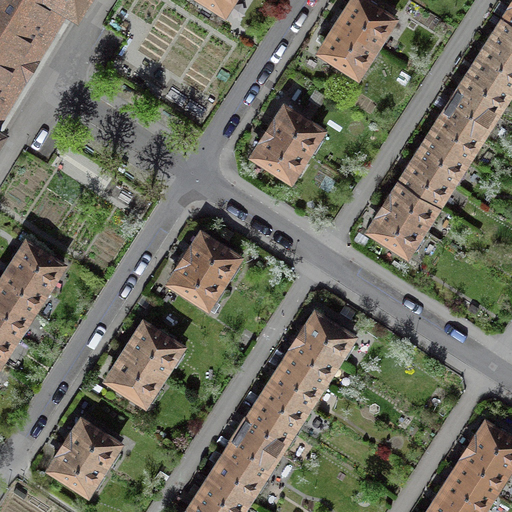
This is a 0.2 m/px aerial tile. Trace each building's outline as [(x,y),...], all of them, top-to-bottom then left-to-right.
[(26,60),(63,1),(63,0),(0,0),(0,103),(25,63),(26,60)] [(63,0),(63,1),(77,9),(79,6),(79,5),(82,0),(63,0)] [(205,0),(224,12),(232,0),(205,0)] [(353,0),(348,9),(339,22),(375,46),(393,18),(364,0),(353,0)] [(497,31),(489,43),(511,57),(511,24),(504,20),(497,31)] [(330,36),(321,50),(357,73),(375,46),(339,22),(330,36)] [(482,54),(475,66),(511,89),(511,87),(511,57),(489,43),(482,54)] [(467,77),(460,89),(496,112),(511,89),(475,66),(467,77)] [(452,101),(445,112),(481,135),(496,112),(460,89),(452,101)] [(277,118),(270,130),(306,154),(321,130),(285,106),(277,118)] [(438,124),(430,135),(467,158),(481,135),(445,112),(438,124)] [(262,142),(254,154),(291,178),(306,154),(270,130),(262,142)] [(423,147),(415,159),(452,182),(467,158),(430,135),(423,147)] [(408,171),(401,182),(437,205),(452,182),(415,159),(408,171)] [(393,194),(386,205),(422,228),(437,205),(401,182),(393,194)] [(378,217),(371,229),(407,252),(422,228),(386,205),(378,217)] [(194,245),(186,257),(223,280),(238,256),(202,233),(194,245)] [(22,247),(11,265),(47,288),(63,263),(27,240),(22,247)] [(179,269),(171,280),(207,304),(223,280),(186,257),(179,269)] [(7,270),(0,281),(0,292),(32,312),(47,288),(11,265),(7,270)] [(0,325),(16,336),(32,312),(0,292),(0,325)] [(308,324),(300,336),(337,359),(352,335),(316,312),(308,324)] [(135,336),(126,350),(163,373),(180,345),(144,322),(135,336)] [(0,359),(1,360),(16,336),(0,325),(0,359)] [(293,348),(285,359),(322,382),(337,359),(300,336),(293,348)] [(117,364),(108,377),(145,401),(163,373),(126,350),(117,364)] [(278,371),(270,383),(307,406),(322,382),(285,359),(278,371)] [(263,394),(256,406),(292,429),(307,406),(270,383),(263,394)] [(248,417),(241,429),(277,452),(292,429),(256,406),(248,417)] [(74,432),(66,443),(103,466),(118,443),(82,419),(74,432)] [(479,434),(471,446),(507,469),(511,461),(511,438),(486,422),(479,434)] [(233,440),(226,452),(262,475),(277,452),(241,429),(233,440)] [(59,455),(51,467),(87,490),(103,466),(66,443),(59,455)] [(464,457),(456,469),(493,492),(507,469),(471,446),(464,457)] [(219,463),(211,475),(247,498),(262,475),(226,452),(219,463)] [(449,480),(441,492),(472,511),(479,511),(493,492),(456,469),(449,480)] [(204,486),(196,498),(218,511),(238,511),(247,498),(211,475),(204,486)] [(14,492),(24,499),(27,494),(17,488),(14,492)] [(434,503),(428,511),(472,511),(441,492),(434,503)] [(189,509),(187,511),(218,511),(196,498),(189,509)]
